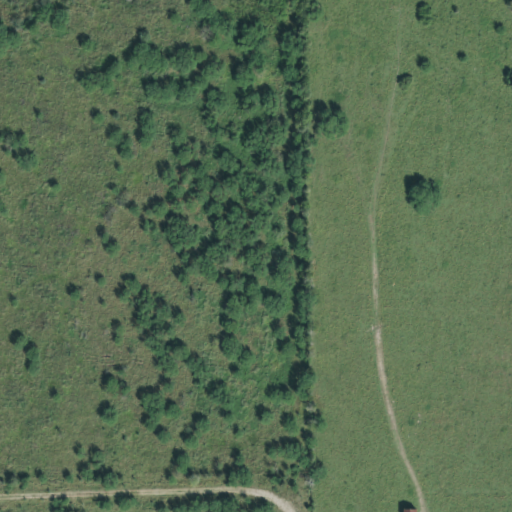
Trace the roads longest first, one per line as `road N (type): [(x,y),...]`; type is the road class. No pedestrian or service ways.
road 1 (residential): [(309,511),(297,0)]
road 2 (residential): [(309,507),(259,495),(0,502)]
road 3 (residential): [(372,210),(386,365),(429,511)]
